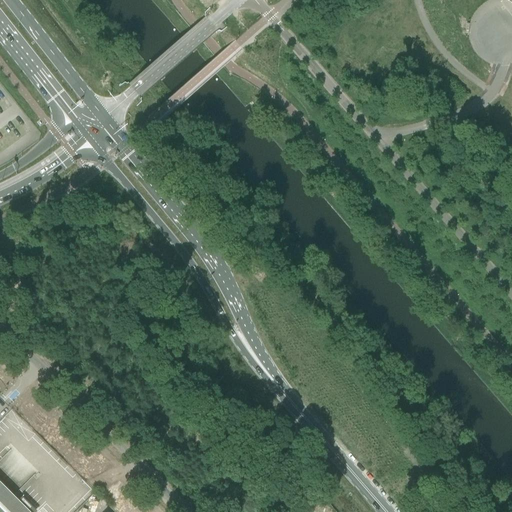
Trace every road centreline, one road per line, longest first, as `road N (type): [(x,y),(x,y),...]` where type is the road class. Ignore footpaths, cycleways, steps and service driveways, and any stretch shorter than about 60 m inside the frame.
road 1 (unclassified): [(511,293),(254,0)]
road 2 (secondary): [(268,377),(217,260),(103,118)]
road 3 (secondary): [(88,138),(268,377)]
road 4 (unclassified): [(187,511),(0,330)]
road 5 (unclassified): [(103,118),(237,0)]
road 6 (secondary): [(268,377),(385,511)]
road 7 (secondary): [(103,118),(11,0)]
road 8 (secondary): [(0,25),(76,122)]
